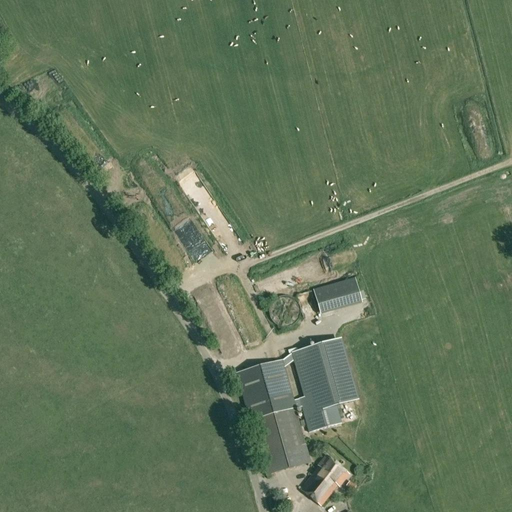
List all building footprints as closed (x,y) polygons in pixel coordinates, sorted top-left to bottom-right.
[(199,183),(195,176),(186,181),(191,188),(199,183)] [(181,252),(176,256),(180,263),(186,259),(181,252)] [(316,286),(324,314),(365,303),(357,275),(316,286)] [(304,314),(304,313),(303,311),(303,308),(301,305),(299,302),(297,300),(294,298),(291,297),(288,297),(285,297),(282,298),(279,299),(276,302),(274,304),(272,307),(271,309),(271,312),(271,316),(272,319),(273,322),(275,324),(278,327),(281,328),(283,329),(287,330),(290,329),(293,329),(295,327),(298,325),(301,322),(302,320),(303,317),(304,314)] [(245,298),(231,305),(243,327),(256,320),(245,298)] [(337,342),(292,354),(304,398),(293,401),(295,409),(302,407),(309,433),(341,424),(336,407),(354,402),(337,342)] [(282,362),(238,374),(251,421),(295,409),(293,401),(282,362)] [(295,409),(251,421),(266,475),(310,463),(295,409)] [(326,456),(318,467),(319,467),(301,491),(321,506),(338,485),(339,487),(349,474),(326,456)] [(349,482),(346,487),(352,492),(356,488),(349,482)]
